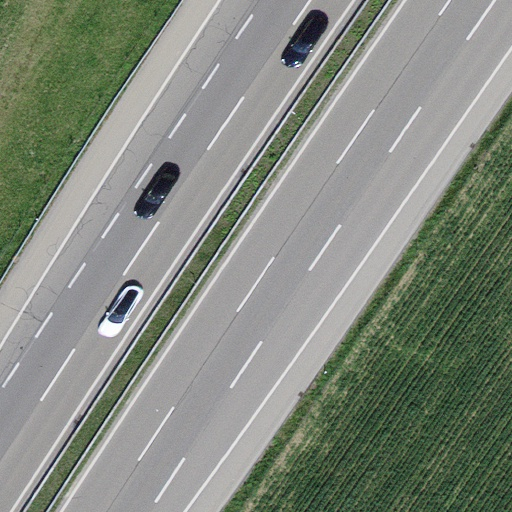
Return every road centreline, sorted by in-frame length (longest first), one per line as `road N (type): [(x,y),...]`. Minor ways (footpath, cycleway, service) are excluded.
road 1 (motorway): [(105,511),(449,0)]
road 2 (motorway): [(310,0),(0,463)]
road 3 (track): [(77,0),(0,142)]
